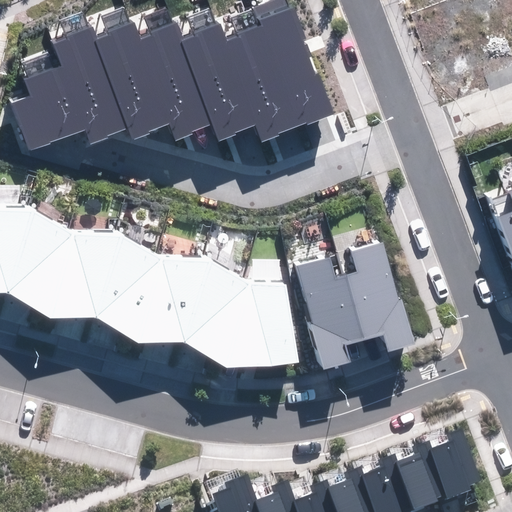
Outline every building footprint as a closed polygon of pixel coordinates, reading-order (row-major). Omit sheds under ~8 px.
[(12,103),(30,151),(50,143),(50,142),(85,129),(91,145),(108,139),(106,135),(128,127),(133,140),(150,134),(149,131),(169,123),(176,141),(193,134),(192,131),(212,123),(219,142),(237,135),(236,132),(255,125),(262,142),(280,136),(279,133),(307,122),(308,125),(334,115),(318,73),(315,74),(309,57),(312,55),(294,7),(260,20),(262,26),(237,35),(239,37),(228,41),(221,23),(194,33),(195,35),(183,40),(176,22),(149,32),(150,35),(141,38),(135,22),(107,33),(108,35),(96,40),(91,28),(67,37),(68,39),(54,44),(62,66),(24,80),(30,97),(12,103)] [(511,212),(499,217),(511,253),(511,189),(510,191),(511,197),(511,212)] [(0,280),(3,281),(27,196),(0,197),(0,280)] [(67,223),(27,196),(3,281),(45,306),(67,223)] [(67,223),(45,306),(93,306),(115,224),(67,223)] [(115,224),(93,306),(133,330),(155,246),(115,224)] [(376,231),(343,240),(348,258),(338,261),(356,326),(374,321),(378,336),(403,329),(376,231)] [(155,246),(133,330),(179,329),(203,245),(155,246)] [(203,245),(179,329),(222,353),(245,272),(203,245)] [(329,263),(325,245),(292,254),(319,352),(343,345),(339,330),(356,326),(338,261),(329,263)] [(245,272),(222,353),(266,353),(295,348),(280,270),(245,272)] [(0,427),(12,424),(5,402),(0,403),(0,427)] [(429,448),(445,495),(447,499),(471,490),(470,485),(480,481),(462,429),(449,434),(451,440),(429,448)] [(410,507),(411,511),(414,511),(440,503),(438,497),(445,495),(429,448),(426,442),(414,446),(418,455),(394,463),(410,507)] [(374,511),(403,511),(403,510),(410,507),(394,463),(391,454),(379,459),(382,467),(361,475),(374,511)] [(329,488),(337,511),(374,511),(361,475),(359,467),(346,472),(349,481),(329,488)] [(259,511),(255,500),(246,474),(225,481),(228,488),(213,493),(219,511),(259,511)] [(292,500),(296,511),(337,511),(329,488),(326,480),(310,486),(312,493),(292,500)] [(255,500),(259,511),(296,511),(292,500),(285,481),(271,486),(274,493),(255,500)]
